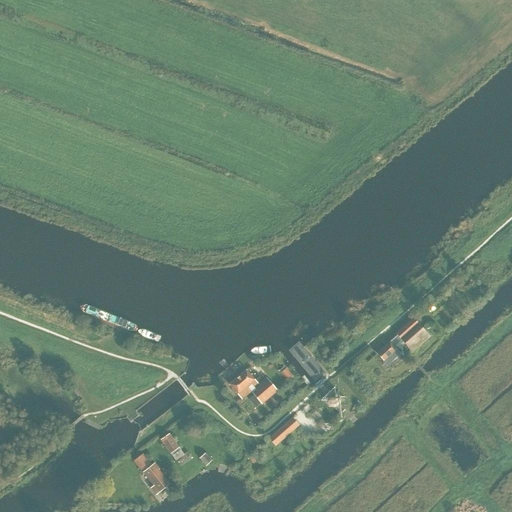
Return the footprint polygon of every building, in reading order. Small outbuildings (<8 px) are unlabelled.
[(411,352),(427,338),(429,336),(413,319),(396,334),(397,335),(390,341),(391,341),(377,353),(384,361),(383,361),(387,366),(401,354),(396,349),(397,349),(394,345),(401,339),(411,352)] [(287,380),(292,376),(286,368),(281,373),(287,380)] [(229,384),(242,400),(251,392),(253,395),(260,403),(262,404),(278,391),(266,377),(258,384),(246,369),(229,384)] [(337,401),(337,399),(337,397),(335,395),(332,394),(330,395),(328,397),(328,399),(328,401),(330,403),(332,404),(335,403),(337,401)] [(255,407),(260,403),(253,395),(248,399),(255,407)] [(297,421),(312,425),(315,418),(300,413),(297,421)] [(294,419),(272,439),(278,446),(301,426),(294,419)] [(179,447),(179,448),(169,434),(161,439),(170,454),(175,461),(184,455),(179,447)] [(156,495),(170,484),(154,465),(152,466),(143,454),(134,461),(144,473),(154,485),(150,488),(156,495)] [(199,459),(206,466),(211,461),(205,454),(199,459)]
